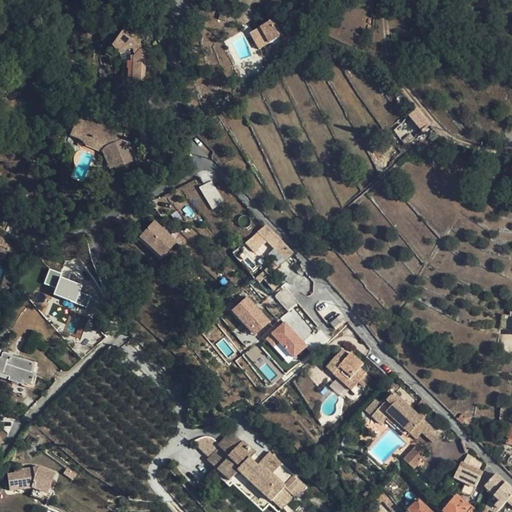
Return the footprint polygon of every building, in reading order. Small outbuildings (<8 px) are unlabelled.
[(232,5),(224,2),(219,19),(227,22),(232,5)] [(260,28),(270,44),(283,36),(274,20),(260,28)] [(259,50),(270,44),(260,28),(250,34),(259,50)] [(121,31),(105,55),(107,56),(111,57),(114,58),(119,55),(126,51),(127,50),(129,50),(131,49),(131,50),(132,53),(133,57),(127,62),(122,62),(121,83),(142,84),(144,58),(144,57),(144,56),(144,54),(143,54),(143,53),(142,52),(141,51),(140,50),(140,48),(140,47),(139,43),(139,42),(138,40),(137,38),(136,36),(135,34),(133,32),(132,31),(131,30),(130,29),(128,29),(126,29),(124,30),(123,31),(121,31)] [(409,116),(422,132),(430,125),(416,109),(409,116)] [(132,117),(118,111),(113,123),(127,128),(132,117)] [(69,136),(79,140),(80,136),(105,146),(114,167),(115,169),(132,162),(122,139),(124,134),(80,116),(76,127),(73,126),(69,136)] [(122,139),(132,162),(136,160),(124,134),(122,139)] [(110,169),(114,167),(105,146),(80,136),(79,140),(80,141),(85,145),(102,152),(110,169)] [(406,145),(413,140),(410,136),(404,142),(406,145)] [(211,209),(223,202),(212,180),(199,187),(211,209)] [(181,216),(172,205),(166,210),(175,221),(181,216)] [(176,242),(154,221),(139,238),(161,258),(176,242)] [(260,239),(285,264),(292,258),(265,230),(249,243),(252,246),(260,239)] [(0,258),(2,259),(4,260),(12,242),(0,237),(0,258)] [(271,276),(279,269),(276,264),(254,283),(258,287),(264,282),(266,280),(271,276)] [(53,294),(76,302),(83,282),(48,270),(44,284),(55,288),(53,294)] [(1,288),(9,290),(13,276),(6,274),(1,288)] [(279,287),(271,276),(266,280),(264,282),(272,292),(279,287)] [(287,311),(298,302),(284,287),(274,296),(287,311)] [(87,306),(89,295),(79,293),(77,304),(87,306)] [(271,322),(248,298),(232,312),(256,337),(271,322)] [(511,311),(510,312),(510,316),(502,315),(500,329),(511,330),(511,311)] [(336,330),(347,320),(342,314),(331,324),(336,330)] [(296,360),(309,348),(287,323),(268,340),(275,348),(280,343),(296,360)] [(355,331),(351,326),(344,331),(348,336),(355,331)] [(351,353),(349,355),(347,357),(341,352),(327,367),(334,374),(333,375),(352,391),(359,382),(365,387),(371,378),(360,368),(363,364),(351,353)] [(23,379),(31,382),(34,374),(31,373),(34,365),(0,354),(0,372),(11,375),(9,380),(22,384),(23,379)] [(416,427),(422,432),(434,443),(440,436),(393,393),(382,406),(375,400),(366,410),(382,424),(390,415),(410,434),(416,427)] [(420,409),(421,410),(423,409),(428,405),(422,399),(418,404),(418,405),(417,406),(418,407),(419,408),(420,409)] [(484,406),(473,400),(469,406),(479,417),(484,406)] [(511,409),(511,406),(502,405),(499,428),(511,432),(509,444),(511,444),(511,423),(510,423),(511,409)] [(416,439),(422,432),(416,427),(410,434),(416,439)] [(270,453),(263,459),(234,431),(220,443),(213,438),(206,437),(199,440),(195,442),(211,458),(209,460),(231,483),(239,474),(273,505),(275,503),(284,511),(307,486),(294,477),(285,488),(273,476),(283,465),(270,453)] [(417,446),(403,459),(415,467),(426,455),(417,446)] [(483,477),(462,464),(451,493),(474,501),(483,477)] [(48,493),(55,473),(39,467),(38,467),(14,470),(14,473),(7,474),(9,491),(32,487),(33,488),(46,493),(48,493)] [(427,511),(421,506),(412,511),(502,511),(507,507),(511,510),(511,492),(498,478),(487,492),(495,501),(486,511),(474,511),(453,498),(436,511),(427,511)] [(46,493),(33,488),(30,496),(43,501),(46,493)] [(383,488),(372,498),(377,503),(382,498),(394,511),(399,508),(383,488)] [(373,492),(370,489),(364,495),(367,498),(373,492)]
